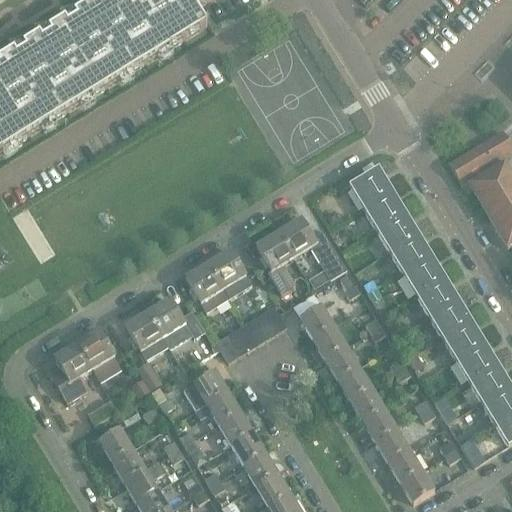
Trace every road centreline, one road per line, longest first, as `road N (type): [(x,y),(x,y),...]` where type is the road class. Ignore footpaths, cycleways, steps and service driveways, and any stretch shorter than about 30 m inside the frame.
road 1 (residential): [(395,132),(22,360),(17,382),(93,511)]
road 2 (residential): [(511,320),(395,132)]
road 3 (residential): [(327,511),(261,399),(265,367)]
road 4 (residential): [(395,132),(314,0)]
